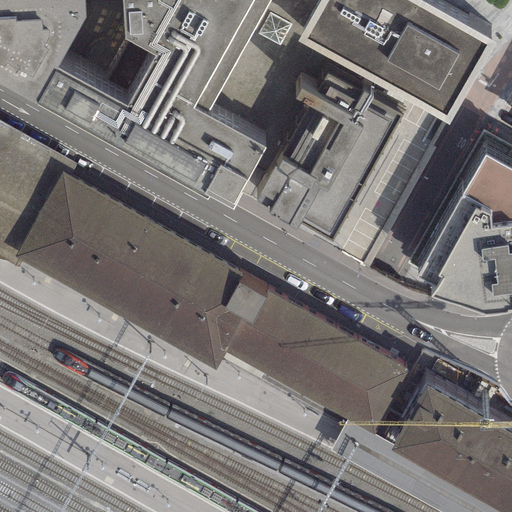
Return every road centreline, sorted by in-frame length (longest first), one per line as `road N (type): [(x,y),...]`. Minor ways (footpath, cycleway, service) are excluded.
road 1 (residential): [(0,96),(314,268),(455,337),(511,352)]
road 2 (tertiary): [(249,511),(414,214)]
road 3 (residential): [(414,214),(511,56)]
